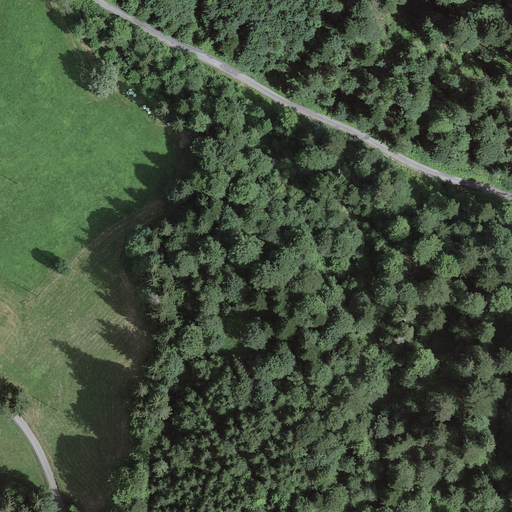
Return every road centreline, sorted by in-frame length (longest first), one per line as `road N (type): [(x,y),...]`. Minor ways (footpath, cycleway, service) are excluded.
road 1 (track): [(325,511),(343,458),(342,423),(300,353),(162,323),(44,354),(0,377)]
road 2 (unclassified): [(95,0),(398,157),(511,197)]
road 3 (unclassified): [(0,401),(29,433),(63,511)]
